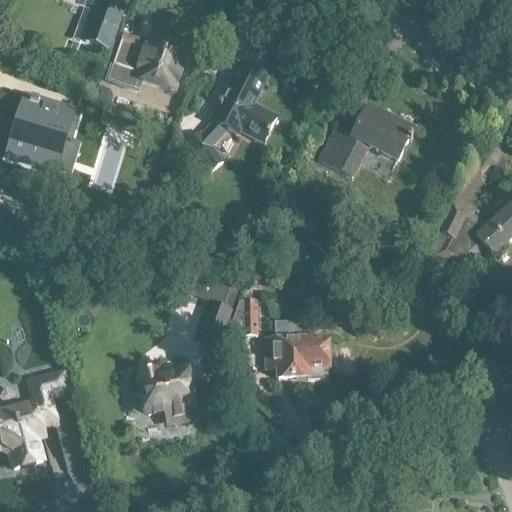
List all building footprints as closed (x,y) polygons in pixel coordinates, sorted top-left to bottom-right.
[(99,0),(95,13),(91,12),(80,44),(110,54),(128,4),(117,0),(99,0)] [(134,90),(138,80),(174,93),(188,53),(150,40),(146,50),(122,42),(113,66),(121,69),(116,84),(134,90)] [(226,135),(238,141),(241,136),(264,148),(279,118),(256,106),(269,81),(241,67),(211,127),(202,136),(200,134),(186,146),(211,176),(225,165),(213,150),(226,135)] [(93,98),(110,106),(113,99),(110,92),(98,87),(93,98)] [(39,104),(24,99),(11,144),(43,154),(38,169),(56,174),(74,112),(57,107),(55,112),(38,107),(39,104)] [(100,122),(111,126),(118,110),(107,106),(100,122)] [(357,118),(345,149),(369,159),(374,150),(385,155),(400,125),(376,113),(370,126),(357,118)] [(317,123),(301,154),(321,165),(338,133),(317,123)] [(474,262),(469,260),(482,248),(493,259),(511,241),(511,207),(491,227),(473,218),(476,212),(451,199),(422,253),(435,260),(436,259),(468,274),(474,262)] [(144,219),(129,214),(100,227),(111,254),(151,236),(144,219)] [(164,238),(153,235),(149,246),(160,250),(164,238)] [(256,282),(264,285),(272,256),(269,255),(257,250),(253,264),(247,283),(255,286),(256,282)] [(232,286),(211,279),(203,300),(224,308),(232,286)] [(259,339),(258,303),(241,303),(243,340),(259,339)] [(210,305),(206,315),(229,323),(232,313),(231,313),(210,305)] [(328,343),(306,343),(305,336),(293,336),(293,343),(265,344),(265,362),(277,362),(278,382),(307,382),(307,384),(329,384),(328,343)] [(138,382),(129,383),(132,399),(138,398),(142,418),(143,418),(144,422),(164,418),(167,431),(193,426),(190,413),(196,412),(188,368),(137,378),(138,382)] [(54,404),(74,399),(67,372),(25,383),(31,404),(0,412),(0,455),(0,456),(7,459),(11,475),(47,466),(41,445),(48,443),(45,432),(52,430),(53,431),(60,429),(54,404)]
